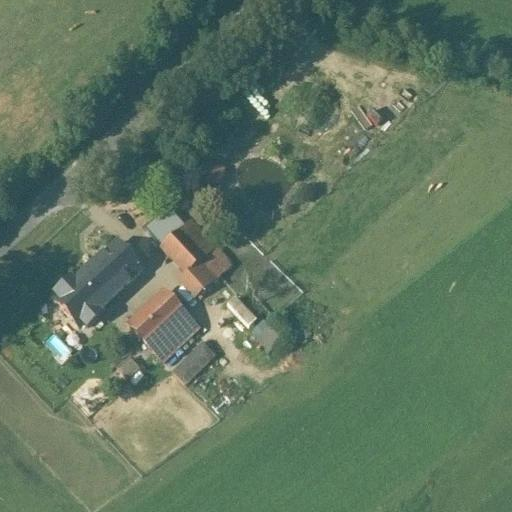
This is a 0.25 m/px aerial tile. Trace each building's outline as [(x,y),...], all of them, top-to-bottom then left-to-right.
[(225,187),(230,169),(208,162),(202,181),(225,187)] [(157,232),(152,226),(144,233),(211,304),(224,292),(216,283),(223,277),(205,257),(202,260),(168,223),(157,232)] [(116,245),(87,273),(96,282),(99,280),(114,297),(141,273),(116,245)] [(79,330),(114,297),(99,280),(96,282),(87,273),(56,302),(79,330)] [(190,325),(162,296),(128,328),(156,358),(190,325)] [(271,352),(287,343),(278,327),(261,336),(271,352)] [(213,358),(202,346),(171,375),(183,387),(213,358)] [(137,371),(127,361),(116,372),(126,382),(137,371)]
